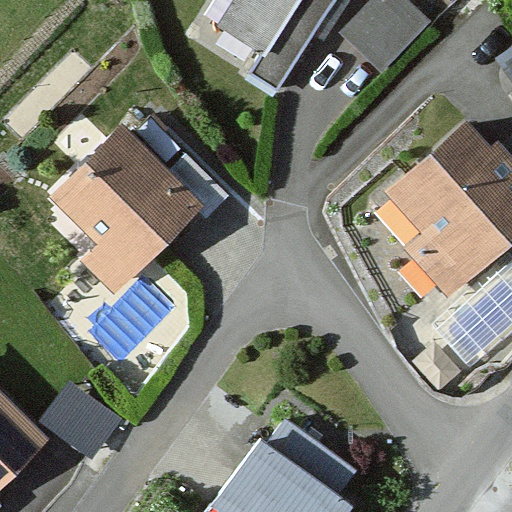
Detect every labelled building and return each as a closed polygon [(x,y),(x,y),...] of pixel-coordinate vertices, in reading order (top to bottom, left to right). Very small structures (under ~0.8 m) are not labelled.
[(228,0),(209,30),(254,56),(238,86),(271,103),(337,0),(228,0)] [(423,0),(358,0),(341,19),(383,58),(431,7),(423,0)] [(511,164),(475,119),(378,197),(458,298),(511,252),(511,164)] [(120,127),(45,201),(92,248),(74,266),(110,298),(199,210),(120,127)] [(41,407),(94,445),(124,403),(72,365),(41,407)] [(0,398),(0,489),(45,443),(0,398)] [(265,423),(206,504),(216,511),(353,511),(368,491),(265,423)]
